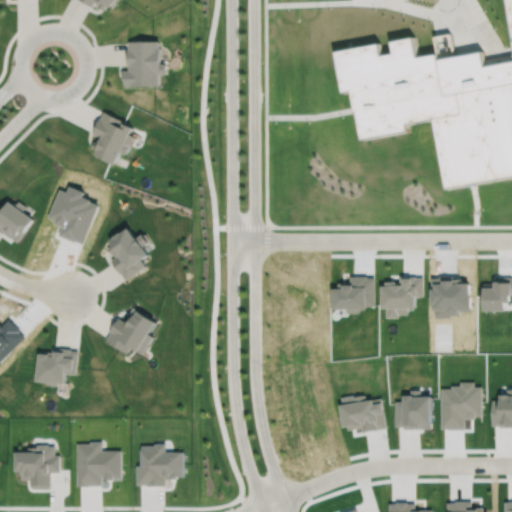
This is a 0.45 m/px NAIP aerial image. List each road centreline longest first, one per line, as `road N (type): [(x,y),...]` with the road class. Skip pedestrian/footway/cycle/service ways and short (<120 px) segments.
road 1 (tertiary): [(288,511),(256,399),(252,0)]
road 2 (tertiary): [(229,0),(232,376),(264,511)]
road 3 (residential): [(232,240),(511,237)]
road 4 (residential): [(243,511),(371,466),(511,464)]
road 5 (residential): [(40,96),(74,91),(87,70),(82,46),(63,31),(38,33),(21,50),(20,75),(40,96)]
